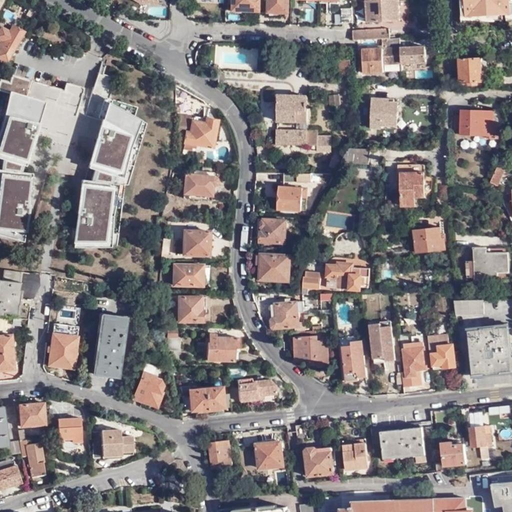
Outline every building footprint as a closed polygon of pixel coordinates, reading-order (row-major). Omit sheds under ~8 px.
[(259,11),(259,0),(229,0),(229,10),(259,11)] [(267,0),(267,16),(280,17),(280,15),(284,15),(284,18),(287,18),(287,0),(267,0)] [(398,0),(373,0),(366,0),(367,21),(399,20),(398,0)] [(460,0),(462,16),(503,14),(506,14),(511,14),(511,3),(510,0),(460,0)] [(342,21),(352,22),(351,8),(341,8),(342,21)] [(494,21),(494,20),(503,20),(503,14),(462,16),(462,23),(494,21)] [(0,56),(9,61),(25,31),(12,24),(9,31),(1,27),(0,28),(0,37),(2,39),(0,43),(0,56)] [(389,28),(353,30),(353,39),(382,37),(389,37),(389,28)] [(400,37),(389,37),(382,37),(382,48),(363,49),(364,72),(383,71),(383,63),(426,61),(425,46),(400,47),(400,37)] [(258,65),(258,45),(215,45),(215,65),(258,65)] [(456,59),(458,87),(459,87),(480,88),(480,82),(482,82),(481,58),(456,59)] [(350,76),(350,60),(339,60),(339,76),(350,76)] [(116,78),(98,72),(93,90),(85,115),(77,113),(83,88),(66,83),(64,90),(10,75),(8,81),(0,78),(0,119),(1,120),(0,127),(0,158),(1,159),(0,168),(0,235),(24,242),(30,176),(20,175),(32,136),(77,148),(78,135),(97,140),(85,180),(82,180),(73,248),(111,247),(112,217),(119,184),(112,183),(113,175),(123,178),(130,147),(141,120),(111,103),(111,100),(109,100),(116,78)] [(304,122),(305,95),(275,94),(274,120),(304,122)] [(396,103),(397,99),(375,98),(374,129),(388,129),(388,125),(399,126),(400,103),(396,103)] [(461,109),(461,113),(461,128),(458,128),(458,133),(487,134),(487,137),(498,137),(499,124),(493,124),(493,110),(461,109)] [(189,129),(191,119),(192,115),(180,113),(177,128),(184,130),(184,129),(189,129)] [(201,120),(191,119),(189,129),(184,129),(184,130),(180,146),(190,147),(190,145),(193,145),(194,142),(211,144),(216,118),(202,115),(201,120)] [(112,217),(111,247),(117,247),(124,185),(128,185),(147,124),(141,120),(130,147),(123,178),(113,175),(112,183),(119,184),(112,217)] [(274,129),(273,143),(303,144),(304,130),(274,129)] [(315,145),(315,131),(304,130),(303,144),(315,145)] [(353,147),(345,142),(336,153),(344,159),(353,147)] [(357,147),(353,147),(344,159),(370,167),(375,153),(357,147)] [(506,165),(499,162),(490,181),(497,184),(506,165)] [(402,195),(402,207),(402,208),(417,208),(417,200),(426,200),(426,194),(430,194),(430,189),(426,189),(426,168),(400,167),(400,177),(402,177),(402,195)] [(194,172),(186,170),(183,195),(211,200),(213,186),(215,185),(217,182),(218,178),(216,175),(217,172),(195,168),(194,172)] [(286,171),(284,171),(284,179),(311,178),(311,169),(298,170),(286,171)] [(305,205),(304,182),(277,183),(278,206),(305,205)] [(162,214),(179,215),(179,208),(172,206),(175,193),(166,191),(162,214)] [(390,207),(402,207),(402,195),(390,195),(390,207)] [(286,227),(286,217),(258,217),(258,240),(286,240),(286,238),(288,238),(288,227),(286,227)] [(210,227),(202,226),(202,229),(183,228),(182,242),(175,242),(175,252),(208,253),(210,227)] [(438,231),(414,234),(416,257),(447,254),(443,227),(438,227),(438,231)] [(160,257),(172,257),(173,250),(168,250),(169,237),(162,236),(160,257)] [(485,252),(485,247),(472,248),(472,261),(466,261),(466,277),(474,278),(473,282),(486,281),(487,278),(508,277),(507,252),(485,252)] [(292,269),(293,254),(255,253),(254,267),(258,268),(257,279),(289,280),(290,269),(292,269)] [(209,264),(174,262),(173,282),(208,284),(209,264)] [(339,264),(328,263),(327,275),(328,275),(327,286),(336,287),(336,289),(339,289),(340,287),(348,288),(348,291),(351,291),(351,288),(359,289),(360,286),(367,287),(369,268),(353,266),(353,264),(339,262),(339,264)] [(20,271),(2,269),(1,279),(0,278),(0,313),(2,314),(2,312),(15,313),(20,271)] [(305,276),(304,292),(311,293),(312,285),(323,286),(324,271),(309,269),(308,274),(307,274),(305,276)] [(451,283),(451,272),(438,272),(438,283),(451,283)] [(166,287),(155,286),(157,303),(165,304),(166,287)] [(201,310),(201,294),(180,293),(179,318),(204,319),(205,310),(201,310)] [(294,326),(294,331),(301,331),(300,311),(305,311),(305,301),(292,301),(292,298),(276,298),(276,302),(272,302),(273,317),(271,319),(272,326),(274,327),(294,326)] [(455,300),(456,314),(486,314),(485,299),(456,300),(455,300)] [(124,316),(101,313),(95,362),(94,362),(93,371),(117,374),(123,325),(124,324),(124,316)] [(75,346),(78,325),(53,322),(50,344),(47,346),(46,351),(49,353),(48,364),(72,367),(74,360),(76,360),(77,346),(75,346)] [(394,358),(390,325),(380,326),(380,322),(370,324),(374,357),(380,357),(381,360),(394,358)] [(166,325),(165,346),(179,347),(179,333),(177,333),(177,326),(166,325)] [(474,375),(511,371),(511,356),(509,357),(505,325),(498,325),(498,328),(473,331),(475,358),(472,358),(474,375)] [(209,340),(207,340),(206,350),(206,358),(233,360),(235,346),(238,346),(239,335),(216,334),(215,331),(209,331),(209,340)] [(453,350),(453,343),(448,343),(447,332),(427,334),(429,352),(431,352),(432,364),(443,363),(443,366),(455,365),(454,358),(453,350)] [(0,370),(13,369),(10,334),(0,335),(0,370)] [(316,341),(315,335),(293,336),(294,354),(302,354),(302,361),(317,360),(318,368),(329,367),(326,340),(316,341)] [(206,350),(207,340),(197,340),(197,350),(206,350)] [(402,376),(403,388),(410,387),(409,375),(427,374),(423,342),(405,345),(406,348),(404,349),(407,376),(402,376)] [(362,346),(343,349),(347,384),(359,383),(359,380),(366,379),(362,346)] [(155,373),(145,368),(132,393),(151,402),(153,397),(158,399),(162,390),(160,389),(163,382),(161,378),(154,375),(155,373)] [(0,380),(14,379),(13,369),(0,370),(0,380)] [(240,404),(257,402),(257,398),(276,395),(276,386),(271,382),(252,384),(252,380),(238,382),(240,404)] [(230,406),(229,394),(222,395),(221,386),(205,388),(207,410),(217,409),(217,407),(230,406)] [(207,410),(205,388),(189,390),(189,398),(182,400),(184,411),(198,410),(198,411),(207,410)] [(257,398),(257,402),(258,408),(277,406),(276,395),(257,398)] [(42,401),(17,403),(20,425),(44,423),(42,401)] [(510,417),(509,403),(499,404),(501,418),(510,417)] [(21,453),(18,440),(5,441),(2,405),(0,405),(0,445),(5,445),(6,455),(21,453)] [(443,423),(441,410),(434,411),(436,424),(443,423)] [(80,439),(79,415),(56,416),(57,436),(70,435),(70,440),(80,439)] [(436,453),(432,419),(371,426),(373,449),(383,448),(384,458),(436,453)] [(337,434),(336,421),(326,422),(328,435),(337,434)] [(306,437),(305,424),(295,425),(297,439),(306,437)] [(486,434),(486,426),(472,427),(474,447),(482,446),(483,459),(490,458),(490,445),(493,445),(492,433),(486,434)] [(98,430),(90,431),(91,456),(101,456),(101,455),(120,454),(120,450),(131,450),(130,435),(122,436),(118,436),(118,433),(118,429),(101,429),(98,430)] [(275,441),(275,433),(272,433),(272,438),(266,438),(266,434),(263,435),(264,442),(257,443),(259,467),(270,466),(270,468),(282,467),(282,465),(284,465),(281,440),(275,441)] [(438,471),(447,471),(447,466),(468,463),(465,437),(456,438),(456,442),(443,443),(445,463),(437,463),(438,471)] [(23,439),(18,440),(21,453),(21,455),(27,455),(30,476),(42,473),(41,461),(42,460),(39,442),(25,443),(24,439),(23,439)] [(231,466),(229,439),(209,441),(212,467),(231,466)] [(369,467),(366,442),(344,444),(346,469),(369,467)] [(317,448),(315,447),(307,447),(304,451),(307,476),(334,474),(333,465),(335,465),(333,443),(331,443),(330,447),(317,448)] [(172,477),(184,469),(176,456),(164,463),(172,477)] [(0,488),(21,482),(16,465),(0,469),(0,488)] [(511,511),(511,478),(492,481),(496,505),(504,503),(505,511),(511,511)] [(354,502),(395,500),(394,496),(344,498),(345,509),(351,509),(352,508),(354,508),(354,502)] [(465,497),(395,500),(354,502),(354,508),(352,508),(351,509),(345,509),(343,509),(342,511),(472,511),(466,511),(465,497)] [(301,511),(319,511),(319,503),(301,504),(301,511)]
